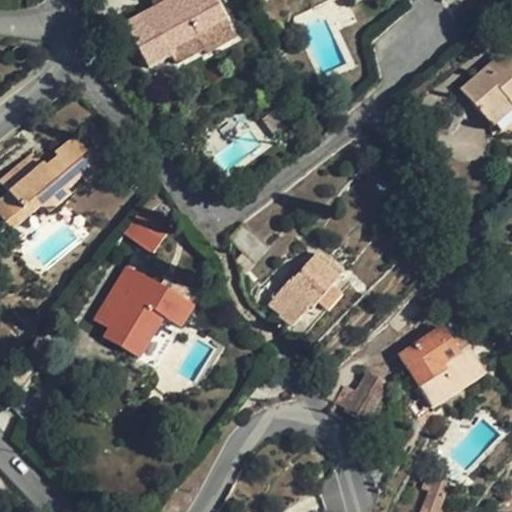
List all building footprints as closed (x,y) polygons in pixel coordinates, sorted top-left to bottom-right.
[(172,56),(169,51),(197,36),(226,21),(214,0),(157,0),(157,1),(157,2),(156,2),(156,3),(156,4),(156,5),(157,5),(157,6),(157,7),(157,8),(158,8),(125,26),(149,69),(172,56)] [(510,104),(511,105),(511,52),(509,50),(462,91),(488,122),(510,104)] [(88,59),(86,68),(93,70),(96,61),(88,59)] [(492,126),(511,109),(511,105),(510,104),(488,122),(492,126)] [(267,124),(280,114),(276,109),(263,120),(267,124)] [(292,131),(280,114),(267,124),(279,141),(292,131)] [(78,177),(95,162),(74,138),(55,154),(60,161),(49,170),(35,153),(0,182),(0,183),(8,194),(0,200),(0,217),(12,232),(42,206),(64,188),(78,177)] [(95,162),(78,177),(86,185),(102,171),(95,162)] [(72,197),(64,188),(42,206),(50,215),(72,197)] [(140,207),(123,231),(153,253),(171,228),(140,207)] [(269,248),(243,224),(229,240),(247,257),(255,264),(269,248)] [(444,252),(421,232),(400,256),(424,276),(444,252)] [(318,305),(333,287),(344,274),(335,268),(337,265),(330,258),(327,261),(318,253),(305,268),(299,263),(286,278),(290,281),(269,305),(281,315),(279,316),(293,327),(311,308),(314,310),(318,305)] [(245,275),(255,264),(247,257),(239,268),(245,275)] [(155,333),(172,344),(194,308),(181,301),(186,293),(176,287),(171,295),(128,269),(96,320),(110,328),(105,337),(140,359),(155,333)] [(341,294),(333,287),(318,305),(326,312),(341,294)] [(452,324),(400,357),(433,411),(486,376),(452,324)] [(156,369),(172,344),(155,333),(140,359),(156,369)] [(343,391),(336,403),(347,410),(346,412),(366,424),(388,386),(367,375),(354,397),(343,391)] [(357,384),(357,380),(354,376),(350,375),(346,376),(342,379),(341,382),(342,387),(345,390),(351,391),(354,391),(357,387),(357,384)] [(439,511),(450,484),(435,478),(422,511),(439,511)]
